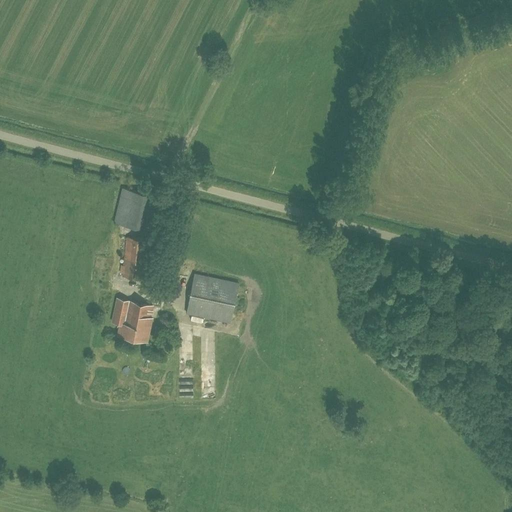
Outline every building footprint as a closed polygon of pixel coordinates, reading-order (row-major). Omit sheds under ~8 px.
[(136,191),(122,187),(114,222),(129,226),(136,191)] [(143,279),(148,238),(127,236),(123,277),(143,279)] [(230,322),(239,283),(195,273),(186,312),(230,322)] [(150,320),(153,305),(117,297),(112,321),(121,323),(118,334),(147,340),(151,320),(150,320)] [(195,323),(194,331),(214,333),(215,326),(195,323)] [(206,391),(206,400),(219,399),(219,390),(206,391)]
